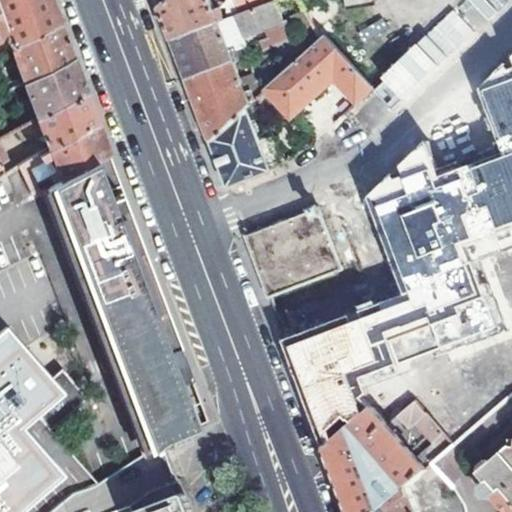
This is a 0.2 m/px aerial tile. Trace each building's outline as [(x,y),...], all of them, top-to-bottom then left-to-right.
[(7,41),(11,51),(60,24),(50,0),(0,0),(0,22),(2,29),(19,19),(24,32),(7,41)] [(156,0),(162,15),(178,0),(156,0)] [(173,42),(221,25),(238,19),(277,4),(288,0),(235,0),(236,3),(225,2),(219,5),(219,14),(216,15),(210,0),(178,0),(162,15),(165,23),(170,35),(173,42)] [(310,20),(317,34),(344,10),(335,0),(317,0),(305,11),(310,20)] [(506,0),(469,0),(489,20),(509,2),(506,0)] [(277,4),(238,19),(245,39),(285,25),(277,4)] [(329,38),(373,89),(396,67),(344,10),(317,34),(322,44),(329,38)] [(299,24),(306,38),(317,34),(310,20),(299,24)] [(11,51),(24,85),(73,59),(70,52),(60,24),(11,51)] [(188,82),(235,64),(240,62),(231,38),(226,40),(221,25),(173,42),(185,76),(188,82)] [(322,44),(268,93),(292,119),(337,79),(358,104),(373,89),(329,38),(322,44)] [(511,226),(511,56),(477,90),(500,158),(438,179),(423,140),(366,198),(404,297),(286,349),(316,428),(364,407),(357,376),(495,328),(466,244),(511,226)] [(24,85),(38,120),(86,94),(84,88),(73,59),(24,85)] [(235,64),(188,82),(207,135),(211,145),(249,110),(255,105),(250,93),(246,95),(242,81),(235,64)] [(254,78),(242,81),(246,95),(250,93),(255,105),(261,99),(254,78)] [(49,151),(97,124),(95,118),(86,94),(38,120),(49,151)] [(249,110),(211,145),(219,165),(228,191),(273,175),(249,110)] [(61,181),(109,155),(106,148),(97,124),(49,151),(39,157),(43,163),(52,158),(61,181)] [(51,187),(152,450),(164,442),(183,433),(208,424),(194,389),(190,375),(178,345),(175,346),(171,334),(144,263),(149,260),(122,190),(103,198),(100,191),(119,183),(109,155),(61,181),(51,187)] [(51,187),(42,191),(126,413),(142,455),(152,450),(51,187)] [(313,214),(246,238),(269,299),(345,271),(321,209),(312,212),(313,214)] [(0,511),(20,511),(65,472),(57,464),(49,454),(24,426),(0,399),(0,341),(1,341),(42,386),(49,379),(22,348),(6,330),(0,335),(0,511)] [(1,341),(0,341),(0,399),(24,426),(37,414),(53,432),(86,401),(72,385),(62,394),(49,379),(42,386),(1,341)] [(343,434),(325,450),(338,482),(349,511),(378,511),(409,485),(427,469),(392,429),(404,419),(418,421),(431,436),(438,429),(431,420),(443,410),(413,375),(343,434)] [(466,436),(443,410),(431,420),(438,429),(444,435),(454,445),(466,436)] [(341,424),(319,432),(325,450),(343,434),(341,424)] [(431,436),(435,441),(444,435),(438,429),(431,436)] [(437,461),(454,445),(444,435),(435,441),(428,448),(437,461)] [(511,511),(511,443),(474,476),(502,511),(511,511)] [(473,511),(472,509),(434,464),(427,469),(409,485),(413,496),(431,482),(455,511),(473,511)] [(145,497),(129,508),(130,511),(190,511),(180,484),(145,497)] [(409,485),(378,511),(418,511),(413,496),(409,485)] [(130,511),(129,508),(119,511),(65,511),(62,500),(47,511),(130,511)]
